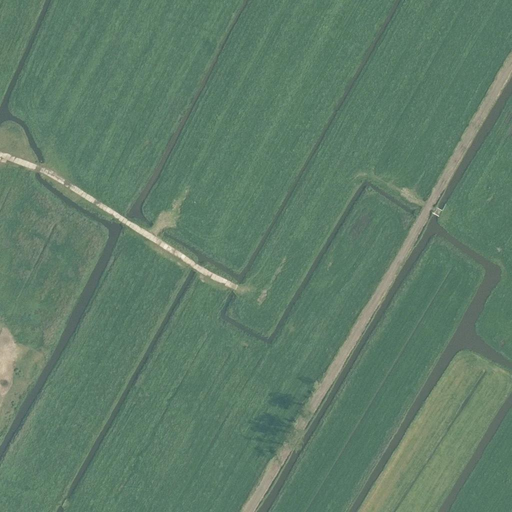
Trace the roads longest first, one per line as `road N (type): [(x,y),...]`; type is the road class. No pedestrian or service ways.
road 1 (track): [(400,191),(429,206),(248,511)]
road 2 (track): [(441,213),(429,206),(511,64)]
